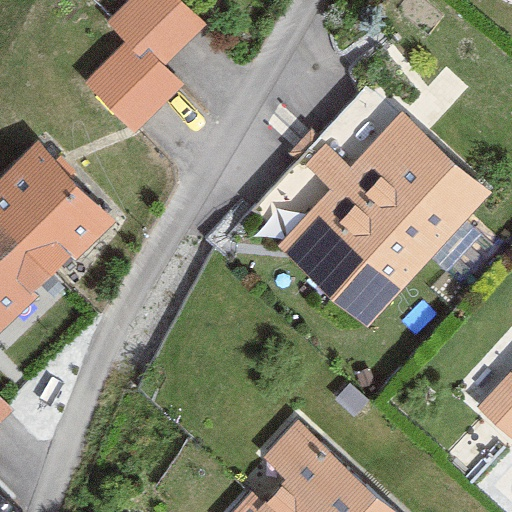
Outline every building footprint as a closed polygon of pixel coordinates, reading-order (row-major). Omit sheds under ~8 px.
[(125,39),(90,73),(135,120),(186,71),(169,53),(207,16),(190,0),(122,0),(105,17),(125,39)] [(402,100),(276,232),(367,318),(493,185),(402,100)] [(36,128),(0,163),(0,321),(116,209),(36,128)] [(511,360),(480,397),(511,424),(511,360)] [(0,383),(0,414),(16,399),(0,383)] [(409,511),(294,402),(255,442),(269,456),(220,508),(223,511),(409,511)]
